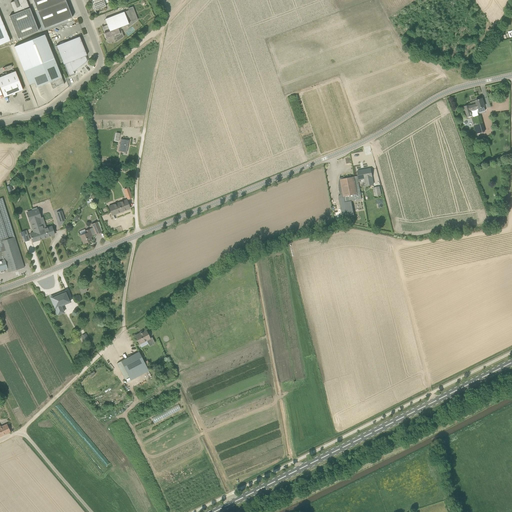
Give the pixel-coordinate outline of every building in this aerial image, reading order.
[(26,0),(17,0),(10,3),(15,14),(9,16),(18,39),(38,31),(26,0)] [(32,0),(44,29),(72,18),(69,10),(70,9),(66,0),(65,1),(65,0),(32,0)] [(91,1),(92,5),(95,11),(106,7),(103,0),(91,0),(92,1),(91,1)] [(107,25),(102,27),(104,33),(106,39),(120,34),(118,28),(126,25),(128,28),(138,20),(133,7),(128,9),(129,10),(105,19),(107,25)] [(0,45),(10,41),(0,16),(0,45)] [(60,75),(54,59),(45,35),(14,47),(23,71),(29,85),(34,83),(36,88),(51,82),(52,86),(53,87),(54,87),(55,87),(64,83),(60,75)] [(87,56),(79,37),(56,46),(63,65),(64,65),(69,76),(74,74),(73,72),(87,61),(85,56),(87,56)] [(0,87),(4,98),(23,90),(15,71),(0,77),(0,87)] [(472,116),(471,111),(477,109),(484,107),(482,99),(475,100),(477,104),(469,106),(469,105),(464,106),(467,117),(472,116)] [(481,116),(472,119),(474,128),(484,125),(481,116)] [(127,143),(128,139),(120,138),(118,150),(122,151),(123,149),(126,149),(127,145),(126,145),(127,143)] [(372,177),(370,169),(357,171),(359,180),(365,179),(366,186),(373,185),(372,177)] [(353,211),(351,201),(362,199),(357,176),(344,179),(343,178),(344,178),(340,178),(340,176),(339,178),(339,180),(339,182),(338,184),(338,185),(338,187),(339,189),(339,191),(340,193),(340,195),(341,196),(339,197),(339,196),(338,196),(342,213),(353,211)] [(374,196),(380,195),(381,195),(380,186),(373,188),(374,196)] [(130,209),(127,200),(109,207),(112,215),(130,209)] [(7,268),(8,273),(24,268),(5,207),(0,208),(0,259),(0,261),(4,260),(7,268)] [(38,210),(32,212),(35,219),(41,239),(54,235),(52,227),(43,230),(39,218),(41,218),(38,210)] [(35,219),(32,212),(27,214),(29,221),(31,221),(34,232),(30,234),(32,242),(41,239),(35,219)] [(92,224),(96,234),(101,232),(97,222),(92,224)] [(92,237),(89,230),(85,231),(84,229),(79,232),(84,244),(91,241),(90,238),(92,237)] [(51,297),(54,306),(58,315),(64,313),(60,304),(65,302),(66,303),(70,302),(66,291),(62,293),(51,298),(51,297)] [(150,338),(146,330),(135,336),(139,344),(146,341),(149,346),(155,343),(152,337),(150,338)] [(89,340),(86,333),(81,336),(85,343),(89,340)] [(147,360),(144,362),(142,359),(145,357),(142,352),(140,354),(139,352),(116,364),(125,379),(126,378),(127,380),(130,378),(131,380),(148,371),(146,367),(150,365),(147,360)] [(179,405),(151,416),(154,422),(181,411),(179,405)] [(17,417),(9,420),(11,426),(19,422),(17,417)] [(0,437),(10,434),(7,423),(0,425),(0,437)]
